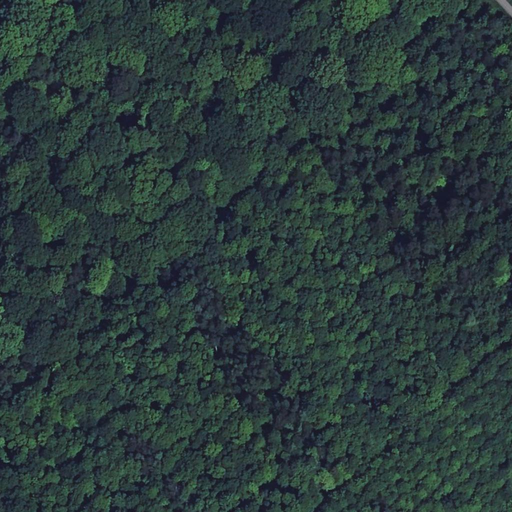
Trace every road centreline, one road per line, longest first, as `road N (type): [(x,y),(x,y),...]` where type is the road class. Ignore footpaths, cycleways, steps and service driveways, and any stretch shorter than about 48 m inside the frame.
road 1 (track): [(0,396),(468,0)]
road 2 (track): [(318,511),(511,339)]
road 3 (track): [(146,511),(35,365)]
